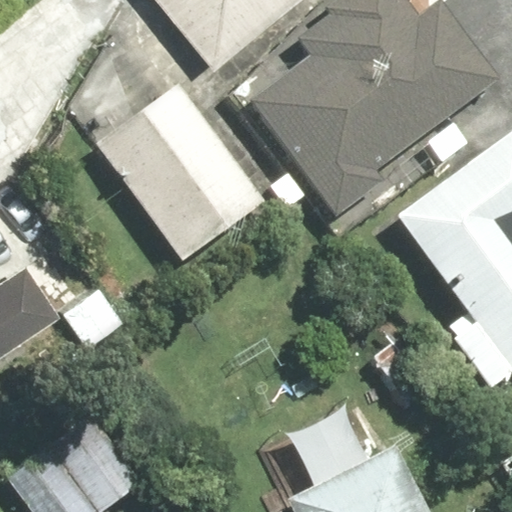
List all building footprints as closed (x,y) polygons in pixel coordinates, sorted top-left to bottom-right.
[(149,0),(210,74),(302,0),(149,0)] [(419,0),(349,0),(233,87),(333,220),(494,100),(419,0)] [(181,78),(98,140),(193,267),(276,205),(181,78)] [(511,127),(399,212),(511,362),(511,127)] [(0,224),(0,357),(64,310),(0,224)] [(2,470),(33,511),(73,511),(129,470),(83,409),(2,470)] [(511,417),(489,436),(511,466),(511,417)] [(453,511),(412,435),(288,500),(294,511),(453,511)]
